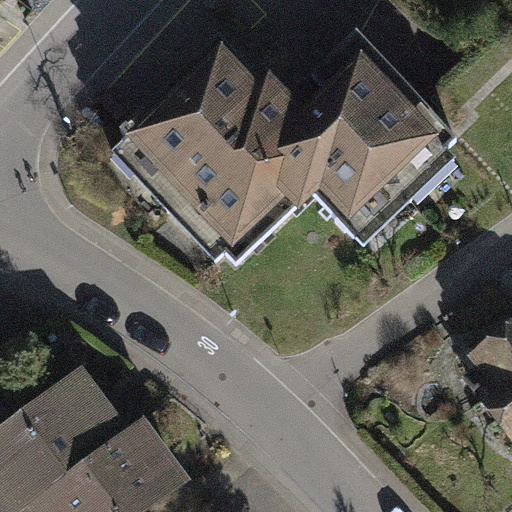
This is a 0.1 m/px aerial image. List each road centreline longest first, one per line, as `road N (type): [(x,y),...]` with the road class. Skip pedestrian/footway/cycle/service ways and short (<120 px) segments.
road 1 (residential): [(0,217),(125,285),(288,415)]
road 2 (residential): [(288,415),(385,327),(511,236)]
road 3 (residential): [(124,0),(0,133)]
road 4 (residential): [(288,415),(376,511)]
